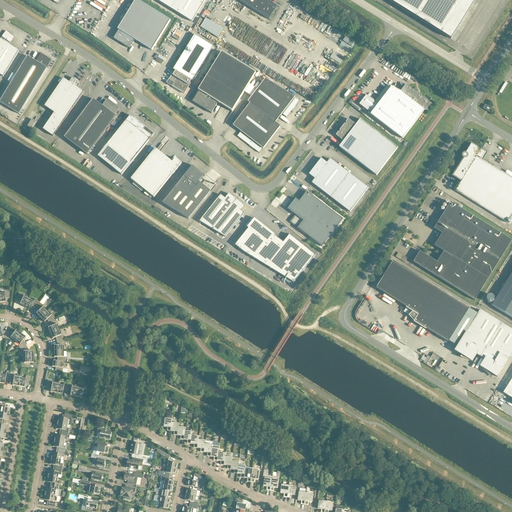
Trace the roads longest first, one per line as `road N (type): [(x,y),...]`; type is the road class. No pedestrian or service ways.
road 1 (unclassified): [(0,3),(95,61),(262,190),(277,183),(394,25)]
road 2 (unclassified): [(511,428),(344,317),(466,114)]
road 3 (track): [(345,311),(333,308),(300,326),(271,291),(0,124)]
